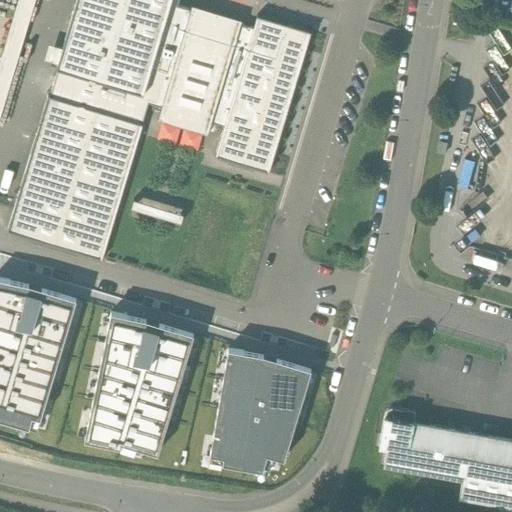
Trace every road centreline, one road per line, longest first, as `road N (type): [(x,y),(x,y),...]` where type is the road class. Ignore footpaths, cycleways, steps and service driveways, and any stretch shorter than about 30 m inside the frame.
road 1 (residential): [(433,0),(379,295)]
road 2 (residential): [(379,295),(320,481),(280,511)]
road 3 (residential): [(152,505),(0,470)]
road 4 (residential): [(511,332),(379,295)]
